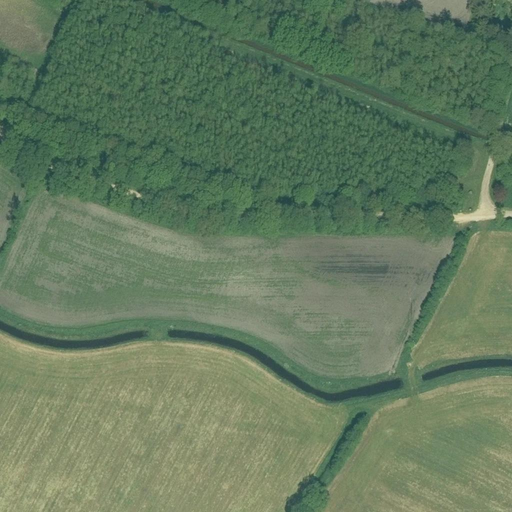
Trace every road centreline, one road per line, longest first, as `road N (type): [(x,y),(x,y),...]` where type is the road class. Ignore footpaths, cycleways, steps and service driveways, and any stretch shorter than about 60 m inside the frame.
road 1 (track): [(511,216),(178,213),(51,169),(0,136)]
road 2 (track): [(483,216),(511,78)]
